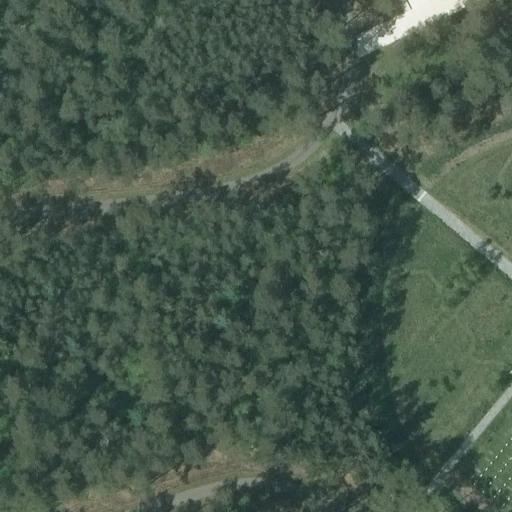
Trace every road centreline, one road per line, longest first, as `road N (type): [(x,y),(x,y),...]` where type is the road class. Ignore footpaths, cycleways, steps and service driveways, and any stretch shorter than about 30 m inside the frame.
road 1 (track): [(0,219),(194,194),(271,173),(308,146),(336,107),(349,35),(338,0)]
road 2 (track): [(339,511),(239,483),(136,511)]
